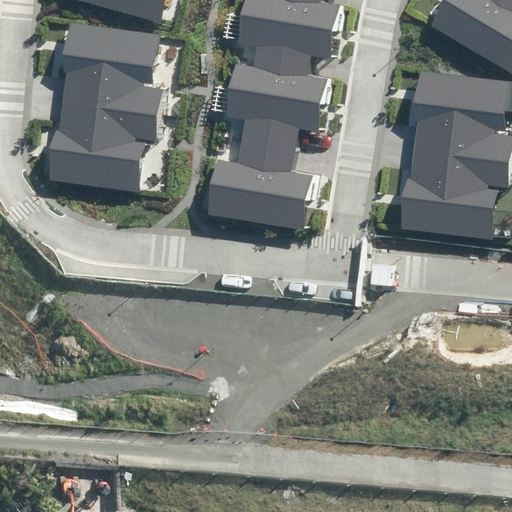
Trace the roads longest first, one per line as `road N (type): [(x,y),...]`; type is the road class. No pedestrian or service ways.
road 1 (residential): [(0,99),(14,184),(57,231),(87,246),(343,268)]
road 2 (residential): [(343,268),(392,0)]
road 3 (residential): [(343,268),(511,283)]
